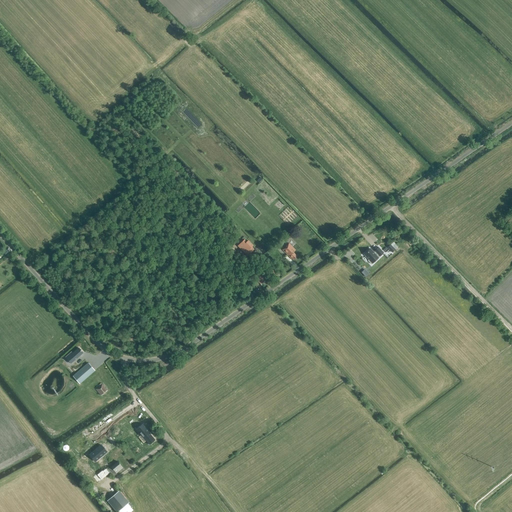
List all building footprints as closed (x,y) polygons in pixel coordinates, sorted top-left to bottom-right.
[(241,240),(239,238),(233,243),(242,253),(248,247),(246,245),(248,243),(243,238),(241,240)] [(294,260),(297,257),(292,253),(295,250),(289,244),(282,250),(291,259),(292,259),(294,260)] [(384,253),(378,247),(374,251),(374,252),(370,248),(363,255),(368,260),(368,261),(371,265),(379,258),(379,257),(384,253)] [(261,285),(266,281),(260,275),(256,279),(261,285)] [(75,360),(83,353),(79,348),(73,354),(74,355),(73,357),(71,358),(73,361),(75,360)] [(88,363),(73,376),(80,384),(95,371),(88,363)] [(101,396),(107,390),(102,384),(96,389),(101,396)] [(155,440),(142,424),(136,429),(149,445),(155,440)] [(94,453),(90,455),(95,462),(108,452),(103,446),(98,449),(94,453)] [(102,471),(95,477),(98,479),(100,478),(101,480),(110,473),(113,477),(116,475),(115,474),(123,468),(118,462),(111,467),(108,470),(107,468),(103,472),(102,471)] [(118,511),(129,503),(119,491),(107,501),(116,511),(118,511)]
